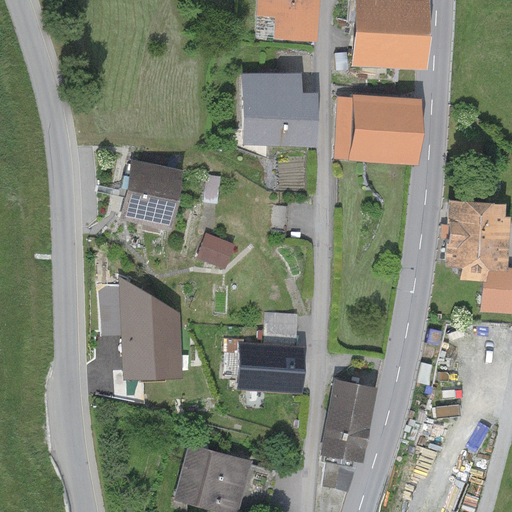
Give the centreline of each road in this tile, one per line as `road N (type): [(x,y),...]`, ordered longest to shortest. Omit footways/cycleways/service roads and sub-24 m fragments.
road 1 (tertiary): [(87,511),(65,349),(63,179),(53,110),(17,0)]
road 2 (primary): [(358,511),(412,303),(436,0)]
road 3 (residential): [(324,0),(324,203),(306,511)]
